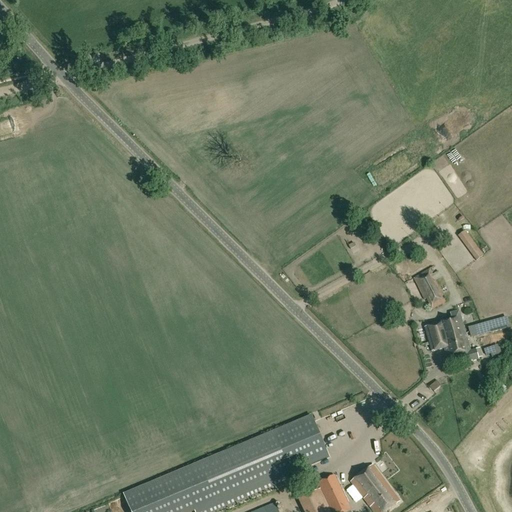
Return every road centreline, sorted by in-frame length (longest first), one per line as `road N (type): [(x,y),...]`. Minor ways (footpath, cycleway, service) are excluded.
road 1 (tertiary): [(471,511),(432,450),(63,77)]
road 2 (unclassified): [(63,77),(342,0)]
road 3 (unknown): [(233,511),(327,469),(399,417)]
